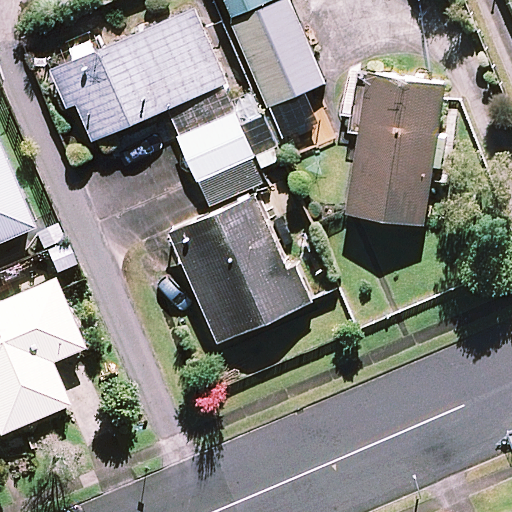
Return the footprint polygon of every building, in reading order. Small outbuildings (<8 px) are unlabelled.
[(267,0),(229,0),(235,13),(267,0)] [(325,83),(291,0),(285,0),(235,20),(269,105),(325,83)] [(169,103),(225,81),(232,77),(201,1),(54,61),(70,101),(78,98),(93,134),(169,103)] [(446,68),(374,58),(352,208),(425,219),(446,68)] [(225,81),(169,103),(212,209),(259,190),(259,166),(225,81)] [(0,241),(34,227),(0,148),(0,241)] [(221,333),(312,296),(296,256),(287,260),(259,190),(212,209),(176,223),(221,333)] [(60,222),(35,234),(53,272),(78,260),(60,222)] [(84,345),(56,276),(0,299),(0,430),(69,402),(52,358),(84,345)]
